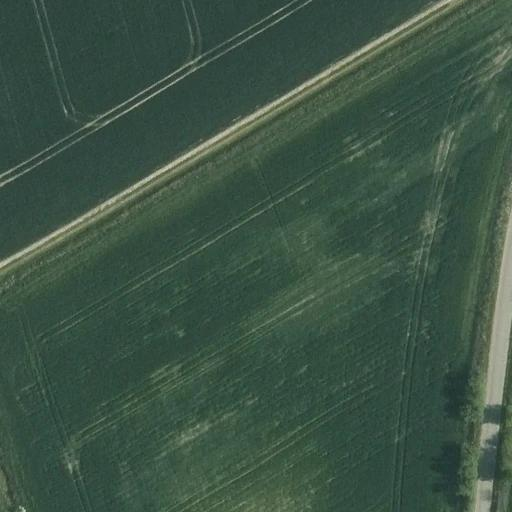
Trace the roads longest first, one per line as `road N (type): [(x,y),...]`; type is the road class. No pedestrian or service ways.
road 1 (track): [(0,273),(458,0)]
road 2 (unclassified): [(484,511),(511,281)]
